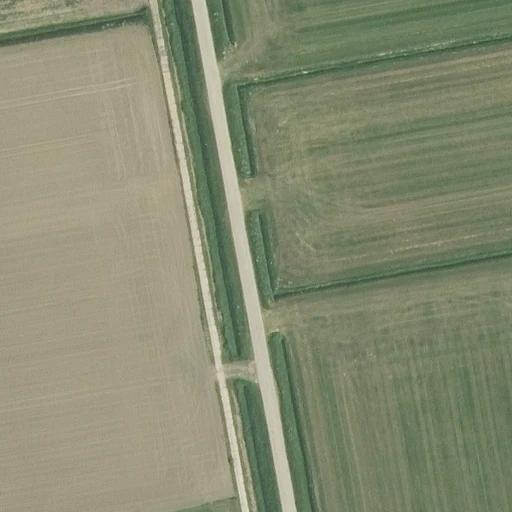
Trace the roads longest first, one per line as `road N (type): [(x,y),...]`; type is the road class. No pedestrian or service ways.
road 1 (track): [(245,511),(152,0)]
road 2 (unclassified): [(288,511),(196,0)]
